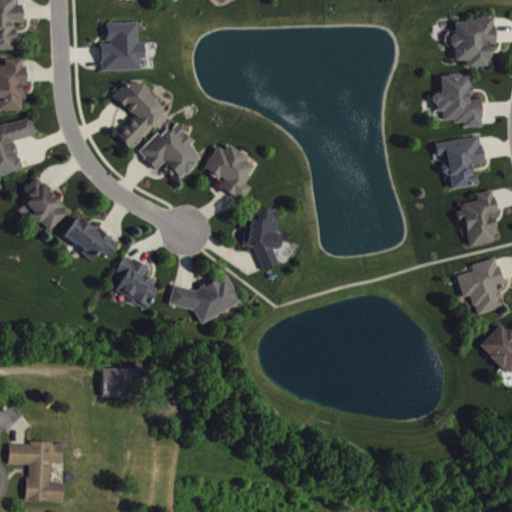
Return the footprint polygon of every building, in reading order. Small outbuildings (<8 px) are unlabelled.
[(0,0),(0,50),(23,49),(22,34),(17,35),(16,24),(26,23),(24,0),(0,0)] [(458,62),(472,62),(472,68),(492,67),(491,45),(498,45),(497,20),(455,21),(456,48),(458,47),(458,62)] [(139,24),(108,25),(109,44),(102,44),(103,72),(143,71),(142,60),(146,60),(146,44),(140,44),(139,24)] [(0,67),(0,112),(26,111),(25,87),(28,87),(27,60),(7,60),(8,67),(0,67)] [(484,128),(484,101),(473,101),(473,76),(444,77),(444,96),(438,96),(438,112),(446,112),(446,123),(467,123),(467,128),(484,128)] [(131,149),(168,110),(142,85),(138,90),(130,82),(115,98),(136,117),(118,137),(131,149)] [(0,178),(25,172),(17,142),(38,136),(33,119),(0,128),(0,178)] [(141,155),(159,171),(164,165),(182,182),(204,158),(192,147),(197,143),(178,125),(171,134),(165,129),(141,155)] [(438,144),(439,156),(444,155),(447,177),(452,176),(454,191),(479,187),(476,166),(486,164),(483,138),(438,144)] [(221,189),(245,203),(253,189),(246,185),(258,164),(230,147),(228,152),(219,147),(206,171),(225,182),(221,189)] [(50,234),(71,213),(38,179),(25,192),(34,200),(25,208),(50,234)] [(471,247),(499,243),(495,214),(499,214),(495,192),(478,195),(479,203),(460,206),(462,223),(467,222),(471,247)] [(245,247),(256,248),(264,272),(279,267),(280,264),(275,251),(283,249),(284,234),(278,234),(280,210),(258,208),(257,218),(247,222),(245,247)] [(120,245),(79,219),(66,240),(95,258),(99,251),(111,259),(120,245)] [(147,309),(160,284),(146,277),(151,269),(127,257),(118,273),(125,277),(117,293),(147,309)] [(458,277),(464,299),(472,296),(477,316),(504,309),(498,286),(505,285),(498,260),(473,266),(475,273),(458,277)] [(242,304),(228,276),(209,286),(208,285),(196,292),(175,287),(171,306),(195,311),(202,325),(242,304)] [(481,347),(511,376),(511,375),(511,335),(502,326),(481,347)] [(100,366),(101,394),(145,393),(145,365),(100,366)] [(7,442),(7,461),(27,462),(27,475),(24,475),(23,498),(61,499),(61,480),(48,480),(49,459),(60,459),(60,442),(51,442),(51,439),(28,439),(28,442),(18,442),(7,442)]
